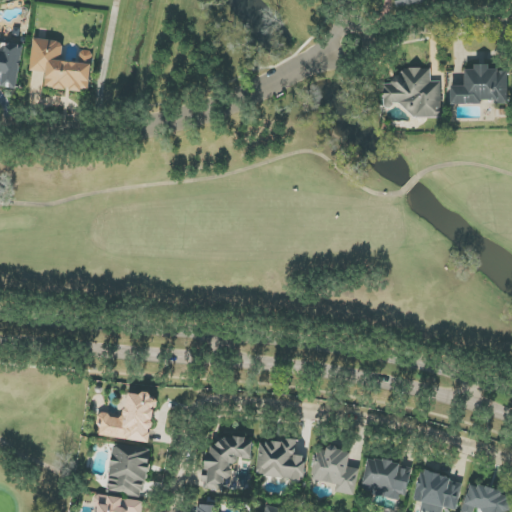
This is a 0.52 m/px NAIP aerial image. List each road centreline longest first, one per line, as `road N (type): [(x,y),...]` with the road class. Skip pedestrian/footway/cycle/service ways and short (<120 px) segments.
road 1 (residential): [(0,126),(179,128),(296,76),(438,31),(511,27),(356,61)]
road 2 (tertiary): [(0,344),(312,370),(511,424)]
road 3 (tertiary): [(511,394),(317,341),(0,315)]
road 4 (residential): [(173,511),(189,417),(205,406),(355,420),(511,464)]
